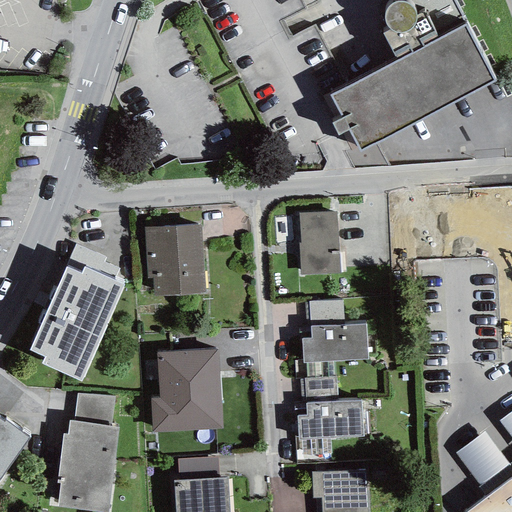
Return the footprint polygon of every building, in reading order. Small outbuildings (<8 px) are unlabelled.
[(396,0),(393,1),(390,2),(386,6),(384,10),(383,14),(384,18),(385,23),(388,26),(390,28),(382,32),(397,58),(331,93),(360,150),(495,79),(453,0),(396,0)] [(335,211),(298,213),(300,242),(298,242),(300,275),(339,272),(335,211)] [(205,292),(201,223),(144,226),(147,276),(152,276),(153,295),(205,292)] [(84,265),(81,272),(66,265),(29,348),(44,354),(42,361),(80,378),(123,282),(84,265)] [(310,326),(311,338),(302,338),(303,363),(368,359),(366,323),(310,326)] [(148,398),(150,433),(222,428),(217,349),(155,353),(158,397),(148,398)] [(305,402),(306,414),(296,415),(298,439),(363,436),(361,399),(305,402)] [(511,410),(499,420),(511,437),(511,410)] [(4,420),(0,417),(0,475),(29,434),(5,418),(4,420)] [(69,420),(67,433),(62,432),(56,482),(60,482),(57,506),(108,511),(118,426),(69,420)] [(504,457),(484,431),(454,453),(478,486),(508,464),(504,457)] [(478,486),(486,496),(511,476),(511,451),(504,457),(508,464),(478,486)] [(177,458),(179,480),(219,477),(218,455),(177,458)] [(315,511),(366,511),(365,469),(311,472),(312,498),(315,497),(315,511)] [(511,511),(511,476),(486,496),(464,511),(511,511)] [(229,511),(227,477),(219,477),(179,480),(174,480),(176,511),(229,511)]
